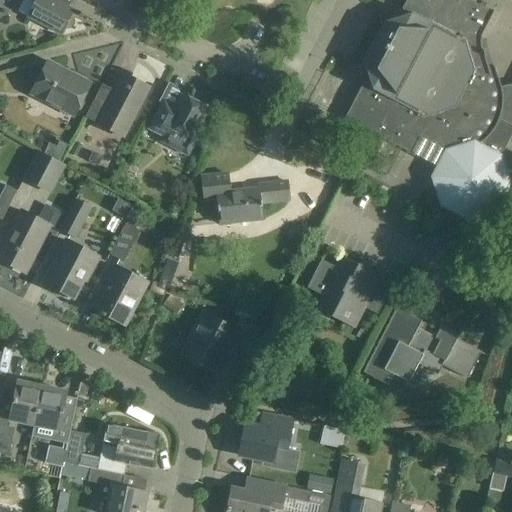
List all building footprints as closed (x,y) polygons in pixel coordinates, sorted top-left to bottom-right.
[(26,0),(34,4),(27,17),(60,34),(73,10),(52,0),(26,0)] [(433,145),(444,150),(452,149),(462,147),(472,142),(475,146),(488,135),(495,127),(511,136),(511,133),(511,83),(499,87),(494,67),(488,68),(479,48),(480,41),(483,32),(493,12),(487,9),(481,6),(469,0),(456,0),(448,16),(433,8),(424,26),(404,15),(395,18),(382,22),(362,60),(366,73),(369,82),(362,84),(344,119),(375,134),(404,149),(410,152),(418,137),(433,145)] [(448,16),(456,0),(405,0),(402,8),(404,15),(424,26),(433,8),(448,16)] [(90,85),(47,63),(31,94),(73,116),(90,85)] [(102,86),(86,118),(96,123),(96,124),(124,138),(149,88),(122,75),(113,92),(102,86)] [(192,139),(207,110),(183,98),(177,108),(164,101),(151,129),(168,138),(172,129),(192,139)] [(462,147),(452,149),(444,150),(434,169),(430,177),(433,189),(439,207),(466,222),(496,211),(511,186),(509,178),(502,154),(504,149),(511,136),(495,127),(488,135),(475,146),(472,142),(462,147)] [(418,137),(410,152),(410,157),(434,169),(444,150),(433,145),(418,137)] [(60,163),(68,147),(59,142),(56,148),(51,158),(60,163)] [(38,152),(23,181),(52,197),(68,167),(38,152)] [(377,169),(386,173),(391,162),(382,158),(377,169)] [(262,220),(260,205),(290,202),(288,180),(258,184),(258,188),(231,191),(229,172),(201,175),(203,202),(217,201),(219,224),(262,220)] [(0,211),(6,214),(17,192),(5,186),(0,195),(0,211)] [(75,200),(59,231),(76,240),(93,208),(75,200)] [(0,259),(25,273),(50,226),(22,212),(0,253),(0,259)] [(109,254),(123,262),(140,231),(136,229),(138,224),(128,219),(109,254)] [(189,244),(175,238),(168,256),(182,261),(189,244)] [(83,280),(86,282),(98,258),(67,242),(45,284),(73,299),(83,280)] [(353,329),(379,277),(343,258),(316,311),(353,329)] [(178,264),(166,260),(158,283),(153,281),(149,292),(166,298),(178,264)] [(115,267),(93,309),(124,326),(147,284),(115,267)] [(257,294),(255,309),(270,312),(273,297),(257,294)] [(176,316),(176,315),(184,306),(171,295),(163,305),(176,316)] [(386,385),(392,374),(409,382),(418,365),(437,375),(442,366),(467,380),(481,353),(457,341),(459,337),(441,328),(436,337),(417,328),(421,321),(397,309),(364,374),(386,385)] [(182,356),(212,372),(224,349),(229,351),(246,360),(261,330),(237,318),(232,328),(204,314),(182,356)] [(10,421),(35,426),(42,387),(18,383),(10,421)] [(59,430),(62,413),(66,392),(42,387),(35,426),(59,430)] [(300,452),(287,449),(293,422),(263,415),(260,427),(246,424),(239,455),(263,460),(262,466),(295,473),(300,452)] [(0,420),(0,455),(0,454),(9,456),(16,424),(0,420)] [(98,470),(124,475),(126,465),(153,471),(160,436),(108,425),(98,470)] [(71,428),(60,426),(59,430),(57,438),(51,436),(45,464),(63,467),(64,463),(70,431),(71,428)] [(85,434),(70,431),(64,463),(79,466),(85,434)] [(500,458),(511,461),(511,445),(505,444),(501,455),(500,458)] [(511,462),(498,459),(495,472),(507,475),(511,475),(511,462)] [(356,500),(364,466),(344,462),(339,484),(333,511),(334,511),(379,511),(381,505),(356,500)] [(61,476),(76,479),(79,466),(64,463),(63,467),(61,476)] [(122,488),(124,475),(98,470),(91,468),(88,481),(101,484),(98,497),(109,499),(106,511),(144,511),(148,494),(122,488)] [(310,474),(307,490),(331,495),(334,479),(310,474)] [(228,511),(268,511),(270,507),(281,510),(284,498),(321,506),(320,511),(327,511),(331,496),(261,481),(259,493),(233,487),(228,511)]
